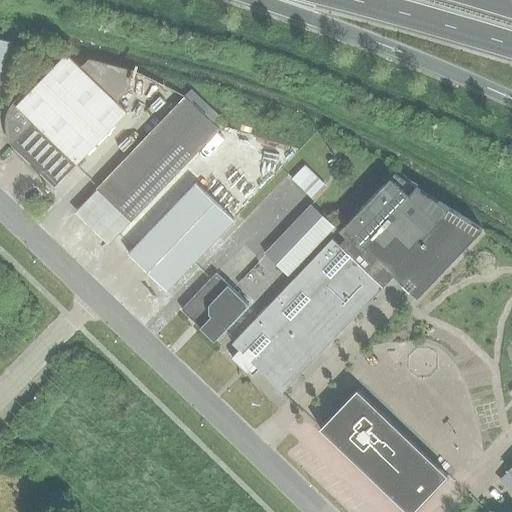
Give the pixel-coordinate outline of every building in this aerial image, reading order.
[(0,85),(12,42),(0,38),(0,85)] [(13,143),(42,171),(56,184),(126,112),(116,103),(130,88),(131,70),(88,59),(80,68),(65,54),(15,106),(13,108),(11,112),(10,115),(9,119),(8,123),(8,128),(9,132),(15,137),(12,140),(14,142),(13,143)] [(110,241),(129,221),(130,222),(219,130),(184,96),(96,189),(97,190),(77,210),(110,241)] [(291,178),(312,200),(326,187),(305,165),(291,178)] [(227,354),(241,368),(250,376),(250,375),(246,371),(253,365),(282,392),(382,287),(353,260),(360,253),(371,263),(376,258),(417,297),(482,228),(457,213),(393,174),(392,175),(338,232),(345,239),(338,246),(331,239),(231,344),(238,351),(232,357),(228,353),(227,354)] [(127,254),(129,255),(166,291),(233,220),(195,183),(127,254)] [(334,226),(311,204),(264,253),(287,275),(334,226)] [(181,310),(199,328),(213,341),(248,305),(215,274),(181,310)] [(410,511),(446,475),(356,389),(319,428),(407,511),(410,511)] [(511,493),(511,475),(508,471),(498,481),(511,493)]
